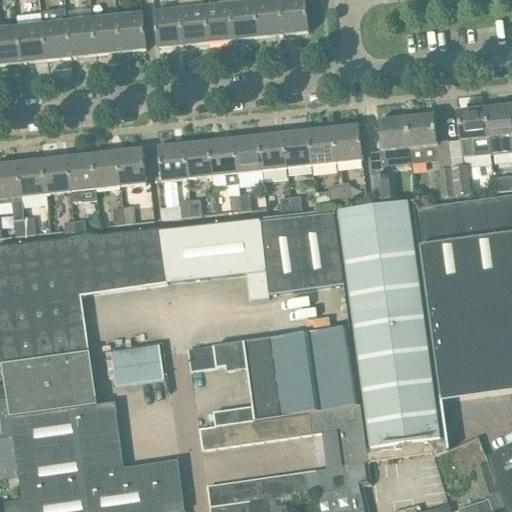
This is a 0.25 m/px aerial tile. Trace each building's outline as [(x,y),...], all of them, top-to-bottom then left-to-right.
[(279,0),(280,2),(283,38),(309,35),(305,0),(294,0),(289,1),(288,0),(279,0)] [(259,41),(283,38),(280,2),(255,4),(259,41)] [(234,43),(259,41),(255,4),(230,7),(234,43)] [(205,10),(209,46),(234,43),(230,7),(205,10)] [(184,49),(209,46),(205,10),(180,13),(184,49)] [(184,49),(180,13),(154,15),(158,52),(184,49)] [(118,19),(122,56),(147,53),(143,17),(118,19)] [(118,19),(93,22),(97,59),(122,56),(118,19)] [(97,59),(93,22),(68,25),(72,61),(97,59)] [(72,61),(68,25),(43,27),(47,64),(72,61)] [(43,27),(18,30),(22,67),(47,64),(43,27)] [(18,30),(0,31),(0,68),(22,67),(18,30)] [(511,158),(511,108),(487,111),(486,112),(491,153),(492,161),(511,158)] [(475,155),(491,153),(486,112),(458,115),(462,143),(463,143),(465,159),(476,158),(475,155)] [(435,117),(406,120),(410,151),(411,151),(413,166),(441,163),(435,117)] [(394,153),(410,151),(406,120),(378,123),(381,153),(370,154),(377,207),(392,206),(389,177),(385,177),(384,169),(396,168),(394,153)] [(342,131),(334,132),(338,166),(363,163),(359,125),(342,127),(342,131)] [(313,169),(338,166),(334,132),(324,133),(324,129),(309,131),(313,169)] [(293,136),(284,137),(288,172),(313,169),(309,131),(292,133),(293,136)] [(258,136),(263,174),(288,172),(284,137),(275,138),(274,135),(258,136)] [(237,177),(263,174),(258,136),(243,138),(243,142),(234,143),(235,153),(237,177)] [(237,177),(235,153),(234,143),(225,144),(225,140),(209,142),(212,180),(225,178),(226,188),(238,187),(237,177)] [(188,183),(212,180),(209,142),(193,144),(193,147),(184,148),(188,183)] [(188,183),(184,148),(175,149),(175,146),(158,147),(162,185),(188,183)] [(117,155),(121,190),(147,187),(142,149),(126,151),(126,154),(117,155)] [(97,192),(121,190),(117,155),(108,156),(108,153),(92,155),(97,192)] [(77,160),(68,161),(71,195),(73,205),(83,204),(83,205),(98,204),(97,192),(92,155),(76,156),(77,160)] [(42,160),(47,198),(71,195),(68,161),(59,162),(58,158),(42,160)] [(47,198),(42,160),(26,162),(27,165),(18,166),(22,201),(47,198)] [(26,238),(24,222),(22,201),(18,166),(9,167),(9,164),(0,164),(0,207),(12,206),(15,239),(16,239),(16,238),(19,238),(19,239),(26,238)] [(470,168),(453,170),(457,199),(473,197),(470,168)] [(444,200),(457,199),(453,170),(441,171),(444,200)] [(511,178),(508,178),(494,180),(496,194),(496,195),(511,193),(511,178)] [(351,186),(340,187),(342,203),(352,202),(351,186)] [(332,204),(342,203),(340,187),(330,188),(332,204)] [(239,198),(240,214),(252,212),(250,196),(239,198)] [(240,214),(239,198),(230,199),(231,215),(240,214)] [(511,198),(417,211),(442,400),(511,390),(511,198)] [(291,200),(293,217),(302,216),(301,199),(291,200)] [(293,217),(291,200),(280,201),(282,219),(293,217)] [(200,202),(189,203),(191,219),(202,218),(200,202)] [(191,219),(189,203),(180,204),(182,220),(191,219)] [(160,232),(167,286),(227,280),(230,305),(250,303),(250,305),(252,304),(251,303),(270,301),(269,298),(271,298),(344,290),(350,329),(361,409),(366,448),(367,452),(430,444),(433,460),(448,453),(425,296),(413,204),(334,215),(334,213),(303,217),(302,216),(293,217),(283,219),(282,219),(265,221),(160,232)] [(123,210),(125,227),(135,226),(133,209),(123,210)] [(115,228),(125,227),(123,210),(113,211),(115,228)] [(24,222),(26,238),(36,237),(34,221),(24,222)] [(75,224),(76,233),(76,240),(87,239),(85,223),(75,224)] [(76,233),(75,224),(64,225),(65,234),(76,233)] [(0,353),(7,401),(10,420),(11,420),(97,408),(81,299),(167,286),(160,232),(0,249),(0,353)] [(359,408),(348,330),(243,345),(248,376),(253,411),(255,424),(359,408)] [(227,379),(248,376),(243,345),(213,349),(189,353),(192,374),(216,371),(226,369),(227,379)] [(159,348),(111,355),(116,389),(164,382),(159,348)] [(7,401),(0,402),(0,441),(13,440),(11,420),(10,420),(7,401)] [(181,511),(175,463),(124,471),(116,405),(97,408),(11,420),(13,440),(19,480),(21,498),(20,498),(22,511),(181,511)] [(334,413),(337,435),(340,452),(366,448),(361,409),(334,413)] [(248,425),(255,424),(253,411),(214,416),(215,429),(224,428),(236,426),(248,425)] [(334,413),(322,414),(325,436),(337,435),(334,413)] [(322,414),(310,416),(313,438),(325,436),(322,414)] [(310,416),(297,418),(300,440),(313,438),(310,416)] [(297,418),(285,419),(288,441),(300,440),(297,418)] [(285,419),(273,421),(276,443),(288,441),(285,419)] [(273,421),(261,423),(264,445),(276,443),(273,421)] [(255,424),(248,425),(252,447),(264,445),(261,423),(255,424)] [(248,425),(236,426),(239,448),(252,447),(248,425)] [(236,426),(224,428),(227,450),(239,448),(236,426)] [(215,429),(212,430),(215,452),(227,450),(224,428),(215,429)] [(212,430),(200,432),(203,453),(215,452),(212,430)] [(13,440),(0,441),(0,479),(1,483),(19,480),(13,440)] [(367,452),(366,448),(340,452),(342,470),(369,466),(367,452)] [(511,511),(511,448),(486,460),(506,511),(511,511)] [(369,466),(342,470),(345,492),(363,489),(364,489),(372,488),(371,487),(369,467),(369,466)] [(497,494),(488,467),(474,472),(482,498),(497,494)] [(345,492),(342,470),(331,472),(334,493),(345,492)] [(334,493),(331,472),(319,473),(322,495),(334,493)] [(322,495),(319,473),(306,475),(310,497),(316,496),(322,495)] [(296,498),(310,497),(306,475),(293,477),(296,498)] [(284,500),(296,498),(293,477),(281,479),(284,500)] [(272,501),(284,500),(281,479),(269,480),(272,501)] [(259,503),(268,502),(272,501),(269,480),(257,482),(259,503)] [(247,505),(259,503),(257,482),(244,484),(247,505)] [(235,506),(247,505),(244,484),(232,486),(235,506)] [(223,508),(235,506),(232,486),(220,487),(223,508)] [(210,510),(223,508),(220,487),(208,489),(210,510)] [(345,492),(334,493),(322,495),(316,496),(319,511),(368,511),(363,489),(345,492)] [(493,511),(490,501),(459,511),(458,511),(493,511)] [(235,506),(223,508),(210,510),(210,511),(269,511),(268,503),(268,502),(259,503),(247,505),(235,506)] [(0,511),(20,511),(20,503),(0,505),(0,511)]
